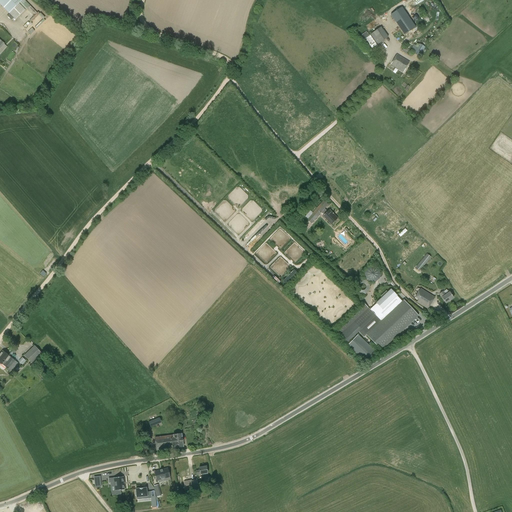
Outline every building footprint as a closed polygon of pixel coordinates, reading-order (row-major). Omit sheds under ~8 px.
[(22,0),(0,0),(0,4),(9,14),(22,0)] [(37,13),(30,6),(28,7),(35,15),(33,17),(34,19),(38,15),(37,13)] [(386,16),(400,36),(411,28),(397,9),(386,16)] [(35,27),(36,29),(45,21),(43,19),(35,27)] [(388,37),(381,27),(370,34),(377,45),(388,37)] [(377,45),(370,35),(369,36),(365,39),(372,49),(377,45)] [(418,44),(413,53),(419,57),(425,47),(418,44)] [(404,46),(401,51),(406,54),(409,49),(404,46)] [(391,65),(403,73),(409,62),(397,55),(391,65)] [(338,218),(329,210),(328,211),(325,209),(328,205),(323,201),(312,214),(309,212),(304,218),(311,224),(321,213),(323,215),(323,216),(331,225),(338,218)] [(405,228),(399,234),(401,236),(407,230),(405,228)] [(415,269),(419,272),(421,270),(431,257),(427,254),(417,266),(415,269)] [(267,269),(276,260),(273,258),(264,266),(267,269)] [(369,266),(364,278),(377,283),(382,271),(369,266)] [(294,269),(283,281),(287,284),(298,272),(294,269)] [(370,293),(370,284),(363,284),(363,290),(361,290),(361,293),(370,293)] [(391,289),(377,303),(382,309),(397,295),(391,289)] [(427,309),(434,298),(420,289),(415,297),(419,300),(417,303),(427,309)] [(443,291),(439,294),(441,297),(446,303),(453,298),(449,292),(445,295),(443,291)] [(381,321),(366,335),(381,351),(418,316),(403,300),(381,321)] [(366,335),(381,321),(365,304),(336,332),(346,343),(358,332),(364,338),(366,335)] [(32,364),(43,354),(34,346),(24,355),(32,364)] [(18,364),(2,351),(0,354),(0,363),(11,372),(18,364)] [(48,362),(43,366),(41,368),(47,375),(53,370),(51,368),(52,367),(48,362)] [(148,422),(150,427),(161,423),(159,418),(148,422)] [(173,435),(155,438),(156,450),(175,448),(183,447),(181,434),(173,435)] [(199,469),(195,470),(196,474),(204,473),(205,481),(209,480),(208,472),(207,465),(199,467),(199,469)] [(155,472),(157,481),(158,480),(159,482),(165,481),(165,479),(170,477),(167,469),(162,470),(160,470),(160,471),(155,472)] [(124,490),(123,477),(114,478),(109,479),(109,482),(114,482),(115,491),(124,490)] [(196,479),(184,482),(185,490),(198,487),(196,479)] [(136,495),(137,495),(137,497),(146,496),(147,500),(151,500),(150,492),(146,492),(146,488),(136,489),(136,491),(135,491),(136,495)]
